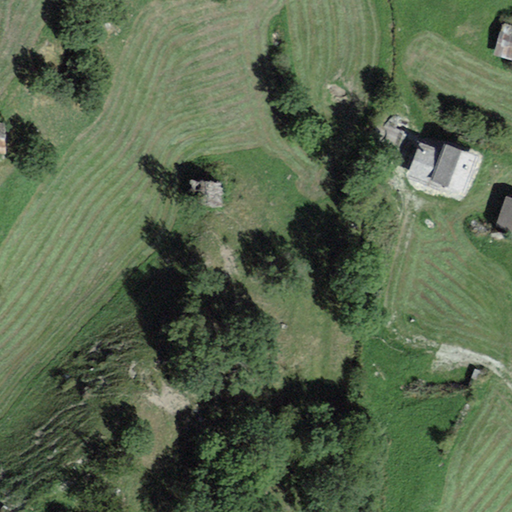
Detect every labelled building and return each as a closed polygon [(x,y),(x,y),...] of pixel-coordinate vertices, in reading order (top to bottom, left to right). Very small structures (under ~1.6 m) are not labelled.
[(511,22),(509,22),(500,55),(511,57),(511,22)] [(20,125),(0,124),(0,153),(19,155),(20,125)] [(486,156),(430,136),(417,174),(473,194),(486,156)] [(232,183),(196,182),(195,207),(231,209),(232,183)] [(511,199),(507,198),(497,228),(511,232),(511,199)]
